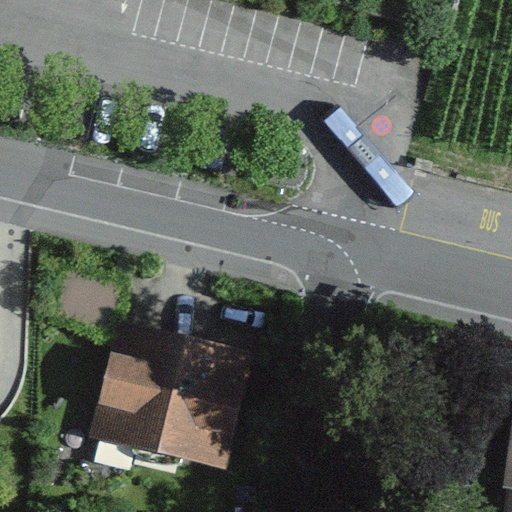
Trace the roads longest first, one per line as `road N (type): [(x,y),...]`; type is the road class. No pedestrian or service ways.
road 1 (residential): [(0,168),(325,246)]
road 2 (residential): [(325,246),(310,511)]
road 3 (residential): [(325,246),(511,290)]
